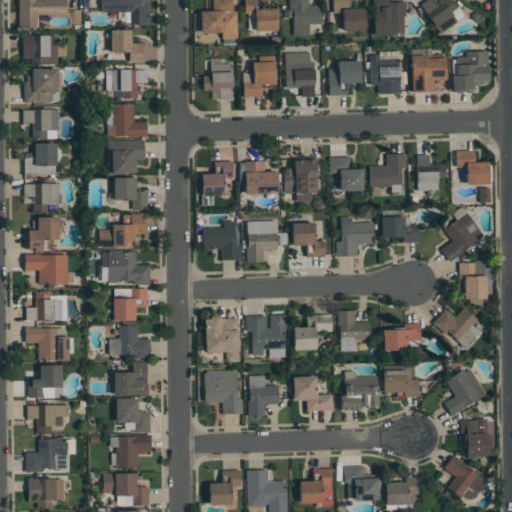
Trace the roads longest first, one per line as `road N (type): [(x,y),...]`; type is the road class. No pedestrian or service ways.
road 1 (residential): [(177,0),(183,511)]
road 2 (residential): [(179,132),(511,120)]
road 3 (residential): [(183,445),(420,437)]
road 4 (residential): [(181,291),(411,284)]
